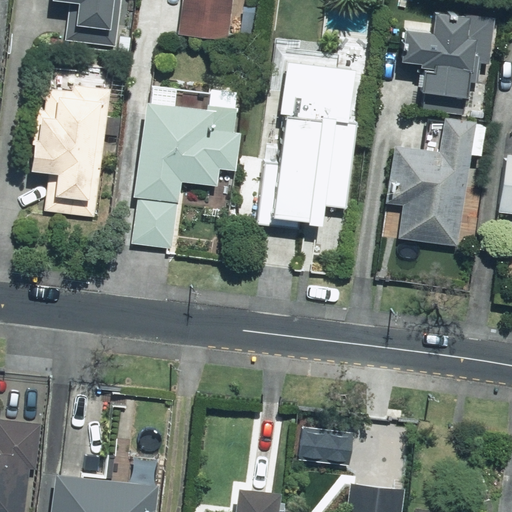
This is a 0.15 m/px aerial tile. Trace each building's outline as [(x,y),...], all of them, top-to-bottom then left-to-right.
[(117,48),(120,0),(67,0),(64,44),(117,48)] [(180,0),(178,35),(226,38),(227,0),(180,0)] [(492,16),(429,12),(428,33),(397,31),(396,59),(409,60),(408,67),(415,67),(414,93),(421,93),(420,110),(463,112),(465,85),(471,86),(473,60),(489,61),(492,16)] [(352,125),(344,124),(349,65),(281,60),(277,115),(274,158),(258,157),(252,226),(289,228),(289,226),(317,228),(318,206),(346,208),(352,125)] [(93,220),(107,87),(65,83),(65,89),(43,87),(41,109),(31,108),(24,173),(44,175),(40,215),(93,220)] [(133,199),(174,201),(175,186),(215,188),(216,174),(233,175),(235,129),(232,129),(234,91),(206,90),(205,104),(138,101),(133,199)] [(480,121),(433,118),(430,150),(418,149),(420,126),(389,123),(383,200),(400,202),(397,238),(457,243),(465,156),(477,157),(480,121)] [(511,154),(499,154),(496,212),(509,212),(508,240),(511,240),(511,154)] [(174,201),(133,199),(130,245),(171,247),(174,201)] [(39,423),(0,420),(0,511),(24,511),(27,468),(36,469),(39,423)] [(128,459),(126,482),(49,475),(45,511),(153,511),(156,484),(151,484),(153,461),(128,459)] [(396,511),(398,489),(346,485),(344,511),(396,511)] [(271,511),(273,490),(231,486),(229,511),(271,511)]
